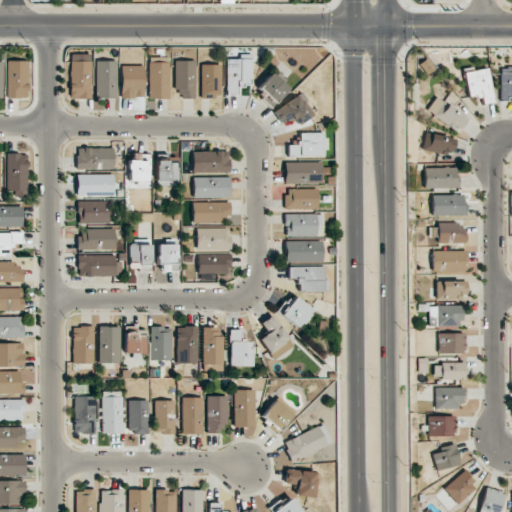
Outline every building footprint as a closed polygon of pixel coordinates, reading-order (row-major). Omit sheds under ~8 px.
[(90,54),(69,54),(70,98),(91,98),(90,54)] [(168,99),(168,57),(148,57),(148,99),(168,99)] [(251,83),(250,59),(225,59),(226,94),(237,94),(237,83),(251,83)] [(6,98),(27,98),(27,61),(7,60),(6,98)] [(194,60),(173,61),(174,92),(181,92),(181,98),(194,98),(194,60)] [(95,61),(96,99),(117,98),(116,61),(95,61)] [(200,97),(220,97),(220,64),(200,65),(200,97)] [(121,97),(144,97),(143,65),(120,66),(121,97)] [(511,67),(499,67),(500,98),(511,97),(511,88),(511,87),(511,67)] [(482,104),(495,102),(488,68),(463,73),(468,98),(480,95),(482,104)] [(257,89),(276,103),(288,86),(269,73),(257,89)] [(281,123),(291,116),(296,125),(313,114),(299,94),(273,111),(281,123)] [(468,118),(436,96),(427,110),(458,132),(468,118)] [(322,132),(297,133),(297,145),(287,145),(287,156),(323,156),(322,132)] [(451,156),(455,139),(426,132),(422,148),(451,156)] [(113,169),(113,147),(76,148),(76,169),(113,169)] [(229,172),(228,151),(191,152),(192,173),(229,172)] [(129,184),(148,184),(148,153),(129,154),(129,184)] [(26,154),(6,154),(6,196),(27,196),(26,154)] [(156,186),(178,186),(177,161),(155,161),(156,186)] [(283,162),(283,183),(320,183),(320,162),(283,162)] [(424,188),(457,188),(456,167),(424,168),(424,188)] [(76,196),(112,196),(113,174),(76,174),(76,196)] [(229,177),(192,177),(192,198),(229,197),(229,177)] [(317,208),(316,188),(284,189),(285,209),(317,208)] [(432,216),(464,215),(464,195),(431,195),(432,216)] [(108,200),(77,201),(77,223),(109,222),(108,200)] [(220,223),(220,216),(229,216),(229,202),(191,202),(192,223),(220,223)] [(0,226),(22,227),(22,206),(0,206),(0,226)] [(315,236),(316,224),(320,225),(320,214),(284,213),(283,236),(315,236)] [(464,242),(464,223),(436,224),(437,243),(464,242)] [(229,228),(195,228),(195,250),(229,249),(229,228)] [(78,250),(114,249),(114,229),(78,229),(78,250)] [(0,232),(0,255),(12,256),(11,244),(22,244),(22,232),(0,232)] [(128,269),(150,269),(150,241),(128,240),(128,269)] [(321,241),(284,241),(284,262),(321,262),(321,241)] [(158,272),(179,272),(178,244),(157,245),(158,272)] [(431,251),(432,272),(465,270),(464,250),(431,251)] [(230,255),(197,254),(197,273),(230,273),(230,255)] [(77,276),(121,276),(121,262),(114,262),(114,255),(77,255),(77,276)] [(0,282),(22,282),(22,262),(0,262),(0,282)] [(287,279),(298,279),(298,291),(328,292),(328,279),(323,279),(324,267),(287,266),(287,279)] [(435,298),(466,298),(466,281),(435,281),(435,298)] [(0,288),(0,310),(23,310),(22,288),(0,288)] [(296,328),(300,322),(304,325),(314,311),(293,293),(277,312),(296,328)] [(461,305),(428,306),(429,327),(461,326),(461,305)] [(260,322),(267,333),(259,338),(272,359),(292,347),(273,315),(260,322)] [(22,316),(0,316),(0,337),(22,337),(22,316)] [(72,363),(93,363),(94,327),(72,326),(72,363)] [(98,363),(119,363),(119,327),(99,326),(98,363)] [(196,326),(175,326),(175,363),(197,363),(196,326)] [(170,327),(149,327),(149,361),(171,361),(170,327)] [(222,335),(216,335),(216,327),(202,327),(202,371),(222,371),(222,335)] [(123,328),(124,354),(145,353),(144,328),(123,328)] [(252,366),(253,342),(243,342),(243,329),(230,329),(229,366),(252,366)] [(464,333),(437,333),(438,353),(464,353),(464,333)] [(23,343),(0,342),(0,366),(23,366),(23,343)] [(464,362),(433,363),(433,379),(465,378),(464,362)] [(0,394),(24,394),(23,379),(19,379),(19,371),(0,371),(0,394)] [(434,408),(461,409),(461,388),(434,387),(434,408)] [(233,427),(254,427),(254,390),(233,390),(233,427)] [(121,391),(101,392),(101,433),(122,432),(121,391)] [(94,396),(73,396),(74,434),(95,433),(94,396)] [(226,396),(206,396),(207,432),(227,432),(226,396)] [(201,434),(202,397),(181,397),(181,434),(201,434)] [(22,400),(0,399),(0,420),(22,420),(22,400)] [(147,433),(148,400),(127,400),(127,433),(147,433)] [(279,430),(292,415),(273,400),(261,416),(279,430)] [(174,401),(154,401),(154,433),(174,434),(174,401)] [(453,416),(428,416),(427,436),(453,436),(453,416)] [(332,444),(323,424),(281,442),(290,462),(332,444)] [(0,427),(0,447),(15,448),(15,441),(24,441),(23,427),(0,427)] [(438,448),(439,452),(432,454),(437,470),(460,463),(453,443),(438,448)] [(0,475),(25,475),(24,454),(0,454),(0,475)] [(284,484),(295,484),(295,496),(315,497),(316,471),(285,470),(284,484)] [(456,504),(477,488),(464,471),(443,487),(456,504)] [(25,481),(0,480),(0,504),(25,504),(25,481)] [(498,511),(504,493),(485,487),(478,511),(498,511)] [(122,511),(123,490),(100,489),(99,511),(122,511)] [(148,511),(148,490),(128,489),(127,511),(148,511)] [(75,490),(74,511),(94,511),(95,490),(75,490)] [(154,511),(174,511),(175,490),(155,490),(154,511)] [(201,511),(202,490),(181,490),(181,511),(201,511)] [(270,507),(272,511),(299,511),(290,498),(281,503),(279,501),(270,507)] [(208,511),(220,511),(220,503),(208,503),(208,511)]
